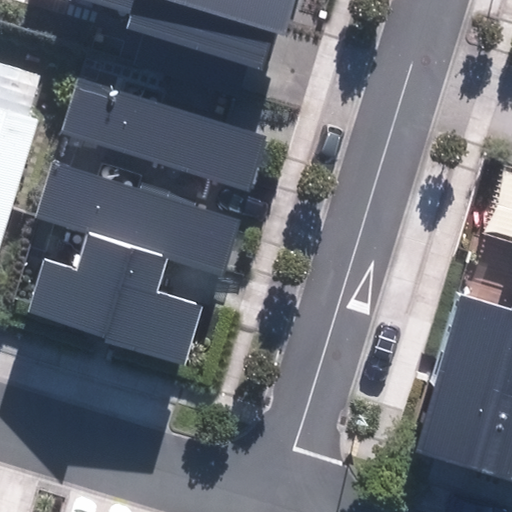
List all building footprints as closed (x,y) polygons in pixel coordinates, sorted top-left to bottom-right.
[(132,29),(265,69),(276,32),(289,35),(299,0),(79,0),(136,16),(132,29)] [(251,198),(273,130),(81,67),(59,136),(251,198)] [(0,247),(40,116),(0,104),(0,247)] [(168,258),(224,276),(243,217),(55,158),(36,217),(89,233),(168,258)] [(89,233),(79,266),(46,256),(26,321),(181,370),(201,305),(157,291),(168,258),(89,233)] [(483,469),(511,372),(511,310),(463,296),(416,449),(483,469)] [(511,372),(483,469),(511,478),(511,372)]
